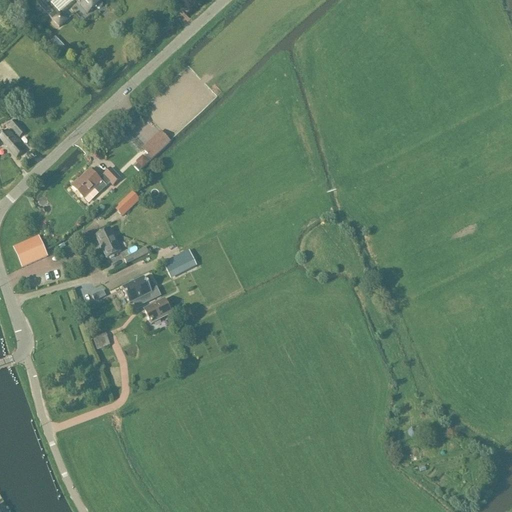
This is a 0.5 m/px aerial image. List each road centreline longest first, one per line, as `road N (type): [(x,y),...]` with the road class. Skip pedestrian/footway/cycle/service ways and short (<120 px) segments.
road 1 (unclassified): [(0,208),(224,0)]
road 2 (unclassified): [(82,511),(21,354)]
